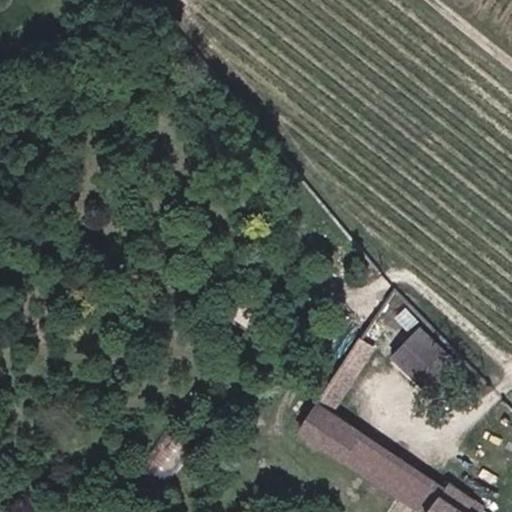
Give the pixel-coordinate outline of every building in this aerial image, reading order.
[(391,281),(364,322),(380,334),(406,299),(391,281)] [(423,321),(394,352),(441,396),(470,365),(423,321)] [(342,459),(361,428),(314,397),(294,428),(342,459)] [(444,484),(361,428),(342,459),(425,511),(444,484)] [(146,462),(167,477),(191,445),(169,429),(146,462)] [(444,484),(425,511),(478,511),(473,508),(480,495),(450,475),(444,484)]
